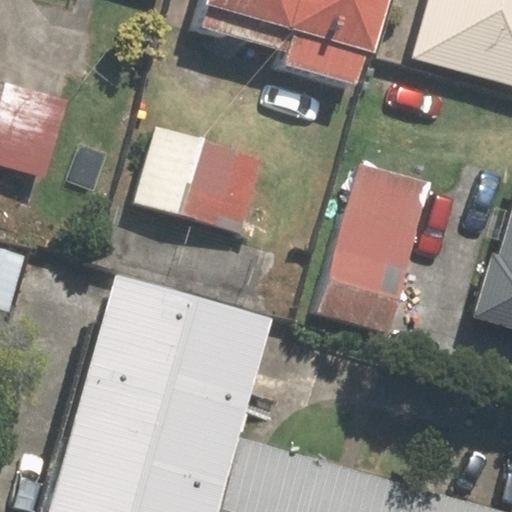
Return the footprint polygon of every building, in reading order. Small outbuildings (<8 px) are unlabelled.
[(360,93),(388,0),(204,0),(293,26),(280,69),(360,93)] [(511,0),(426,0),(411,53),(511,82),(511,0)] [(0,167),(39,180),(65,100),(0,79),(0,167)] [(237,236),(262,155),(156,122),(131,203),(237,236)] [(390,328),(433,181),(356,159),(314,306),(390,328)] [(511,234),(506,256),(491,252),(473,317),(511,327),(511,234)] [(0,311),(9,314),(29,252),(0,242),(0,311)] [(117,273),(50,511),(493,511),(238,441),(273,316),(117,273)]
